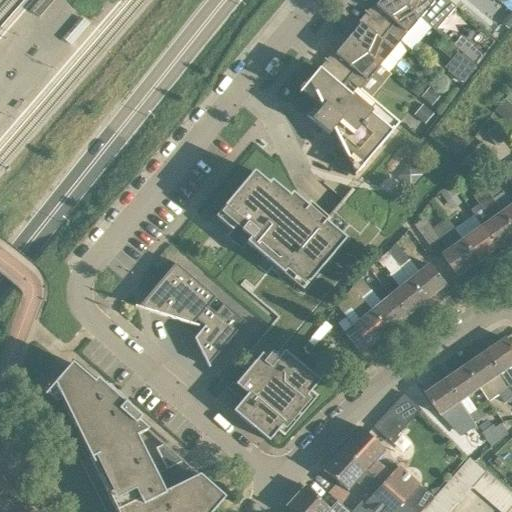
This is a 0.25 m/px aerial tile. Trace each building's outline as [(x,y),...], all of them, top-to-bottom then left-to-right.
[(399,42),(419,19),(397,0),(380,0),(367,15),(399,42)] [(445,0),(397,0),(419,19),(435,32),(455,8),(445,0)] [(501,23),(508,30),(511,24),(511,14),(509,13),(501,23)] [(379,66),(399,42),(367,15),(347,39),(379,66)] [(359,89),(379,66),(347,39),(327,63),(359,89)] [(481,57),(460,39),(454,47),(474,64),(481,57)] [(456,51),(443,40),(436,50),(448,60),(456,51)] [(475,68),(460,55),(447,70),(462,83),(475,68)] [(354,177),(399,123),(359,89),(327,63),(320,71),(318,70),(298,94),(313,107),(305,116),(328,135),(332,131),(354,175),(353,176),(354,177)] [(431,108),(439,98),(429,89),(420,99),(431,108)] [(511,106),(504,101),(494,113),(507,123),(511,116),(511,106)] [(424,126),(433,115),(422,106),(413,116),(424,126)] [(496,128),(486,134),(495,148),(505,141),(496,128)] [(345,240),(306,207),(291,194),(288,197),(270,182),(267,185),(253,173),(214,218),(272,266),(302,292),(345,240)] [(511,231),(511,205),(511,206),(496,185),(485,193),(511,231)] [(454,195),(449,187),(438,195),(444,203),(454,195)] [(351,190),(342,201),(326,219),(308,204),(306,207),(345,240),(302,292),(272,266),(266,274),(257,266),(256,267),(265,274),(254,288),(244,280),(240,286),(277,318),(246,356),(254,363),(261,354),(267,359),(272,352),(278,358),(284,352),(281,350),(325,298),(380,232),(345,202),(354,192),(351,190)] [(489,222),(481,228),(480,229),(495,250),(511,238),(511,231),(485,193),(483,190),(472,198),(478,206),(489,222)] [(423,220),(414,228),(413,228),(430,248),(440,240),(423,220)] [(476,263),(461,242),(451,228),(445,220),(435,227),(450,249),(440,255),(456,277),(476,263)] [(480,229),(461,242),(476,263),(495,250),(480,229)] [(403,254),(395,245),(386,254),(398,269),(409,262),(403,254)] [(408,281),(398,269),(386,254),(377,262),(382,270),(384,268),(390,275),(388,277),(398,289),(390,296),(407,317),(425,302),(408,281)] [(175,264),(144,300),(137,309),(194,327),(194,326),(193,325),(195,322),(203,328),(193,340),(207,369),(209,368),(208,366),(244,323),(223,305),(216,313),(208,306),(215,298),(175,264)] [(428,265),(408,281),(425,302),(444,287),(428,265)] [(364,284),(360,280),(352,289),(360,298),(370,290),(364,284)] [(351,288),(336,308),(341,315),(348,309),(358,321),(351,327),(368,348),(387,333),(371,312),(360,298),(352,289),(351,288)] [(387,333),(407,317),(390,296),(371,312),(387,333)] [(484,353),(499,374),(508,389),(511,394),(511,371),(509,367),(511,365),(511,351),(504,339),(484,353)] [(268,443),(311,392),(319,382),(284,352),(278,358),(272,352),(267,359),(261,354),(254,363),(235,386),(247,396),(232,413),(268,443)] [(487,403),(498,395),(504,404),(511,397),(511,394),(508,389),(499,374),(484,353),(463,367),(478,388),(487,403)] [(114,511),(212,511),(224,499),(198,476),(164,494),(155,476),(181,463),(158,443),(159,442),(137,422),(140,419),(96,380),(93,384),(71,364),(52,386),(53,387),(69,419),(114,511)] [(444,380),(459,401),(478,388),(463,367),(444,380)] [(459,401),(444,380),(423,394),(438,417),(448,410),(463,432),(475,424),(469,415),(459,401)] [(412,420),(420,411),(403,396),(395,404),(412,420)] [(387,412),(405,428),(412,420),(395,404),(387,412)] [(469,415),(475,424),(484,417),(479,409),(469,415)] [(397,436),(405,428),(387,412),(380,420),(397,436)] [(372,428),(389,445),(397,436),(380,420),(372,428)] [(482,434),(491,447),(506,435),(500,427),(496,429),(493,426),(482,434)] [(416,511),(429,498),(418,488),(397,468),(390,477),(375,463),(384,452),(358,428),(339,449),(407,511),(416,511)] [(407,511),(339,449),(321,469),(347,493),(356,483),(371,497),(357,511),(407,511)] [(484,474),(469,460),(468,460),(448,482),(463,496),(470,488),(484,474)] [(485,473),(484,474),(470,488),(479,495),(493,480),(485,473)] [(487,503),(501,487),(493,480),(479,495),(487,503)] [(448,482),(440,490),(456,504),(463,496),(448,482)] [(329,511),(331,511),(304,487),(285,509),(288,511),(329,511)] [(509,494),(501,487),(487,503),(495,510),(509,494)] [(440,490),(433,498),(448,511),(449,511),(456,504),(440,490)] [(497,511),(507,511),(511,506),(511,496),(509,494),(495,510),(497,511)] [(448,511),(433,498),(426,506),(432,511),(448,511)]
